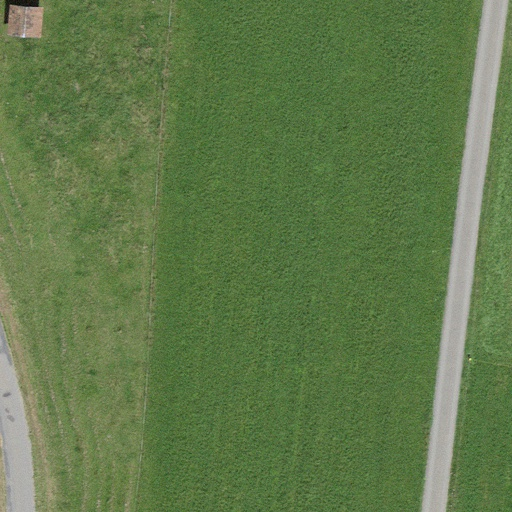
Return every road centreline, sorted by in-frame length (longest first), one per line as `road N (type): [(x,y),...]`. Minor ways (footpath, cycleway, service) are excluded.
road 1 (track): [(497,0),(438,511)]
road 2 (unclassified): [(0,367),(22,511)]
